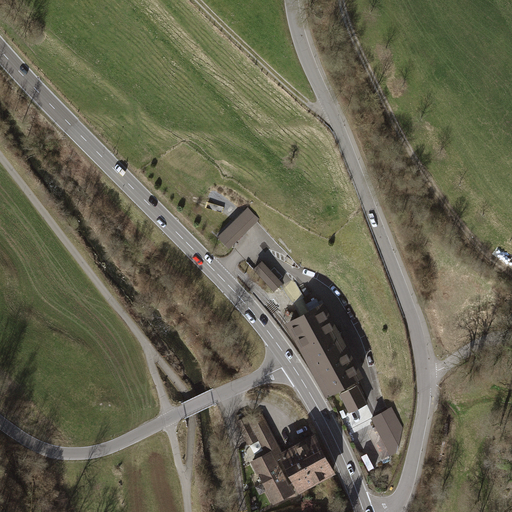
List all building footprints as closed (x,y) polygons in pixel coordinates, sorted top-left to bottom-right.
[(219,233),(231,245),(261,217),(250,204),(219,233)] [(323,300),(285,321),(325,393),(363,373),(323,300)] [(358,384),(341,394),(350,412),(368,402),(358,384)] [(276,454),(282,451),(260,409),(236,421),(255,459),(274,449),(276,454)] [(282,451),(276,454),(285,471),(296,493),(297,494),(335,475),(314,434),(282,451)] [(256,486),(285,471),(276,454),(274,449),(255,459),(249,462),(254,472),(250,475),(256,486)] [(285,471),(256,486),(261,496),(266,494),(272,505),(296,493),(285,471)]
